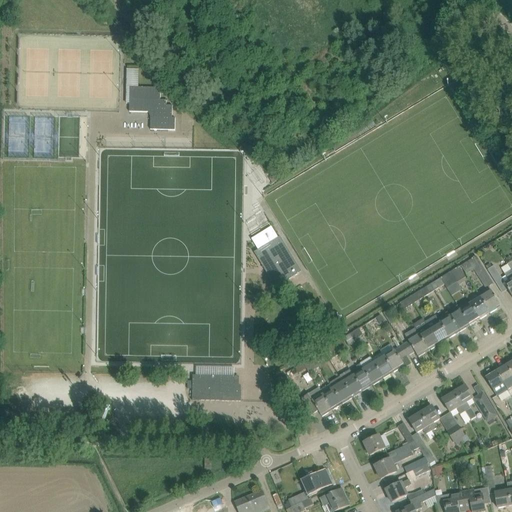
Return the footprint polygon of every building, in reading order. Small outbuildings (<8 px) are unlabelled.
[(175,94),(179,91),(171,83),(168,86),(175,94)] [(161,88),(130,87),(129,112),(154,112),(154,118),(150,117),(150,130),(175,131),(175,118),(172,118),(172,106),(166,106),(167,101),(160,101),(161,88)] [(186,106),(189,103),(181,94),(178,97),(186,106)] [(271,227),(263,232),(263,233),(270,243),(278,238),(271,227)] [(254,253),(276,288),(302,272),(280,237),(278,238),(270,243),(263,233),(253,239),(259,250),(254,253)] [(477,255),(461,266),(466,274),(473,270),(482,264),(477,255)] [(511,271),(511,270),(508,265),(502,269),(505,274),(504,275),(508,282),(504,284),(507,289),(511,296),(511,271)] [(494,266),(488,270),(496,283),(502,279),(494,266)] [(451,272),(457,283),(465,278),(459,267),(451,272)] [(444,285),(447,289),(457,282),(457,283),(451,272),(440,278),(444,285)] [(430,285),(434,291),(444,285),(440,278),(430,285)] [(420,291),(424,297),(434,291),(430,285),(420,291)] [(484,289),(478,293),(481,298),(489,312),(490,314),(497,310),(496,308),(500,305),(496,299),(497,299),(495,297),(491,291),(490,292),(488,289),(485,291),(484,289)] [(410,297),(413,304),(424,297),(420,291),(410,297)] [(410,297),(409,297),(400,303),(404,310),(413,304),(410,297)] [(481,298),(471,304),(479,318),(480,320),(487,316),(486,314),(489,312),(481,298)] [(471,304),(460,310),(469,324),(470,326),(480,320),(479,318),(471,304)] [(458,306),(447,312),(450,316),(458,331),(460,333),(467,328),(465,326),(469,324),(460,310),(458,306)] [(392,317),(388,311),(383,313),(390,325),(396,322),(393,316),(392,317)] [(447,312),(437,318),(448,337),(449,339),(460,333),(458,331),(450,316),(447,312)] [(381,315),(376,318),(380,325),(385,322),(381,315)] [(436,316),(425,322),(426,325),(427,325),(430,329),(438,343),(439,345),(446,341),(445,339),(448,337),(437,318),(436,316)] [(426,325),(417,331),(428,350),(429,351),(436,347),(435,345),(438,343),(430,329),(427,325),(426,325)] [(354,332),(358,338),(363,335),(359,329),(354,332)] [(409,342),(403,345),(404,347),(409,355),(415,352),(419,358),(426,353),(425,352),(428,350),(417,331),(416,331),(415,329),(407,334),(405,335),(409,342)] [(354,340),(358,338),(354,332),(350,334),(354,340)] [(333,344),(340,354),(348,349),(342,339),(333,344)] [(333,344),(326,349),(332,359),(340,354),(333,344)] [(394,351),(384,357),(393,371),(394,373),(401,369),(400,367),(403,365),(401,361),(407,357),(401,349),(400,347),(394,351)] [(381,353),(371,359),(382,378),(384,379),(390,375),(389,373),(393,371),(384,357),(381,353)] [(318,363),(323,360),(318,354),(314,356),(318,363)] [(321,367),(318,363),(314,356),(303,363),(306,368),(310,374),(312,372),(320,368),(321,367)] [(370,357),(360,363),(360,364),(363,369),(372,384),(373,386),(380,381),(379,380),(382,378),(371,359),(370,357)] [(298,374),(306,368),(303,363),(298,366),(295,368),(298,374)] [(359,372),(353,376),(362,390),(363,392),(370,388),(369,386),(372,384),(363,369),(360,364),(356,366),(359,372)] [(511,387),(511,374),(507,366),(496,372),(508,391),(511,387)] [(349,378),(343,382),(352,396),(353,398),(360,394),(359,392),(362,390),(353,376),(350,371),(346,373),(349,378)] [(489,384),(490,386),(490,385),(497,397),(508,391),(496,372),(486,379),(489,383),(489,384)] [(193,376),(193,391),(192,401),(241,402),(241,391),(241,385),(234,385),(234,376),(193,376)] [(343,382),(332,388),(342,403),(343,404),(353,398),(352,396),(343,382)] [(330,384),(320,391),(331,409),(332,411),(339,407),(338,405),(342,403),(332,388),(330,384)] [(473,399),(470,394),(465,386),(454,393),(471,421),(476,417),(470,409),(467,403),(473,399)] [(319,388),(302,399),(312,415),(313,415),(312,414),(318,410),(322,417),(329,413),(328,411),(331,409),(320,391),(319,388)] [(466,423),(471,421),(454,393),(442,400),(447,409),(450,413),(457,409),(461,415),(466,423)] [(480,398),(474,401),(488,423),(491,420),(493,419),(497,416),(483,393),(478,395),(480,398)] [(432,406),(420,413),(431,431),(434,436),(437,435),(434,430),(437,428),(434,423),(440,419),(432,406)] [(420,413),(409,420),(414,429),(417,433),(423,430),(426,435),(431,431),(420,413)] [(398,427),(409,445),(415,441),(404,423),(398,427)] [(453,428),(463,445),(469,441),(466,436),(465,436),(458,425),(453,428)] [(453,428),(447,431),(454,443),(455,443),(457,446),(459,444),(460,446),(463,445),(453,428)] [(385,449),(379,436),(364,443),(370,456),(385,449)] [(420,438),(415,441),(419,448),(426,460),(429,465),(435,461),(420,438)] [(409,445),(395,451),(398,456),(400,461),(412,456),(410,452),(419,448),(415,441),(409,445)] [(390,460),(375,467),(381,479),(390,475),(396,472),(393,465),(390,460)] [(428,464),(413,471),(417,478),(430,470),(428,464)] [(435,469),(432,469),(433,476),(444,473),(443,466),(435,468),(435,469)] [(487,480),(493,479),(491,467),(485,468),(487,480)] [(324,489),(333,484),(326,470),(302,481),(309,496),(324,489)] [(392,503),(401,499),(408,495),(405,488),(411,485),(409,480),(386,490),(392,503)] [(488,487),(462,492),(465,509),(471,508),(471,511),(479,511),(486,511),(485,504),(491,503),(489,495),(488,487)] [(425,494),(417,498),(420,503),(420,504),(425,502),(436,496),(434,489),(425,494)] [(333,494),(321,500),(324,506),(323,507),(325,511),(335,511),(337,511),(340,510),(349,505),(342,490),(333,494)] [(498,508),(511,506),(508,490),(496,492),(495,492),(495,494),(496,499),(498,508)] [(235,502),(239,511),(262,511),(270,509),(262,491),(235,502)] [(459,511),(459,510),(465,509),(462,492),(450,495),(436,498),(438,511),(459,511)] [(301,503),(303,502),(300,495),(288,500),(292,508),(301,503)] [(223,497),(215,500),(218,507),(226,504),(223,497)] [(420,503),(400,511),(415,511),(422,508),(420,504),(420,503)]
